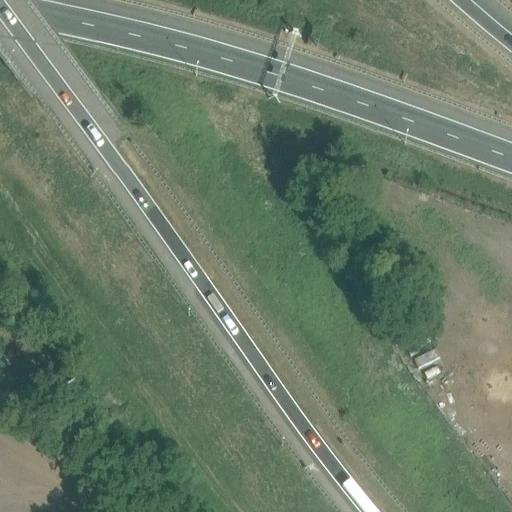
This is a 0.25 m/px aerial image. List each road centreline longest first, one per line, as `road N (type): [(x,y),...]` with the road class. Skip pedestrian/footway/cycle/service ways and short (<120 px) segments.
road 1 (motorway): [(0,8),(369,511)]
road 2 (motorway): [(511,157),(266,70),(0,6)]
